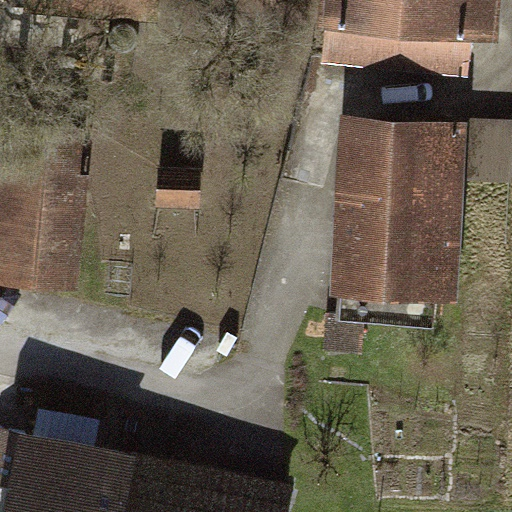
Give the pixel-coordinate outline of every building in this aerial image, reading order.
[(321,0),(319,28),(328,29),(325,68),(470,80),(473,42),(503,44),(506,0),(321,0)] [(0,227),(0,275),(77,283),(94,98),(13,90),(0,227)] [(473,120),(344,114),(335,296),(343,296),(341,331),(433,336),(435,301),(464,302),(469,196),(511,198),(511,134),(473,133),(473,120)] [(201,167),(161,166),(160,207),(200,208),(201,167)] [(289,511),(295,491),(24,428),(21,443),(0,438),(0,439),(0,497),(8,499),(4,511),(289,511)]
